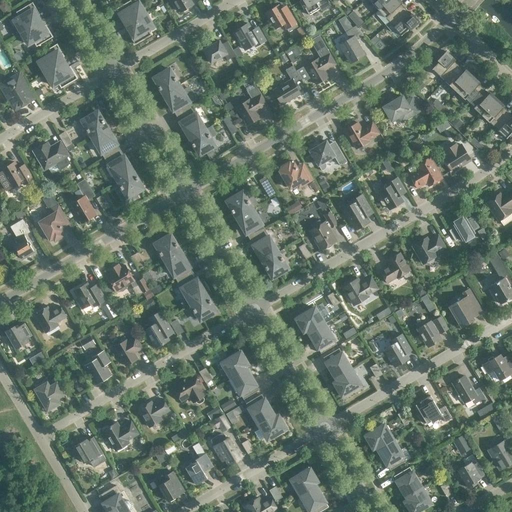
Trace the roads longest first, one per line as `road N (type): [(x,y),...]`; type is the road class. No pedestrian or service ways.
road 1 (residential): [(450,22),(375,83),(184,195)]
road 2 (residential): [(255,313),(511,152)]
road 3 (residential): [(39,437),(255,313)]
road 4 (residential): [(511,320),(324,430)]
road 5 (residential): [(184,195),(0,306)]
road 6 (residential): [(324,430),(185,511)]
road 7 (residential): [(242,0),(113,76)]
road 8 (unclassified): [(113,76),(184,195)]
road 9 (unclassified): [(184,195),(255,313)]
road 10 (unclassified): [(255,313),(324,430)]
road 11 (residential): [(113,76),(0,143)]
